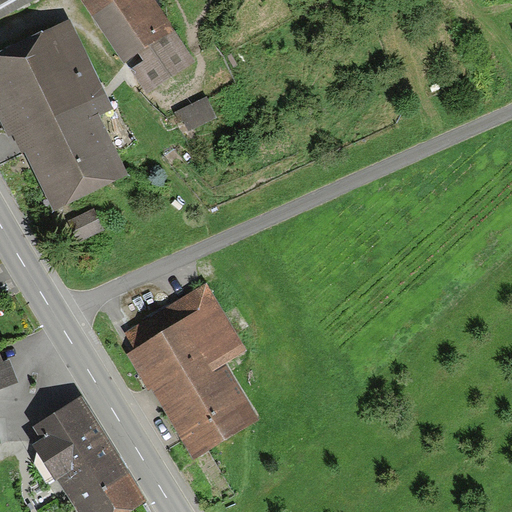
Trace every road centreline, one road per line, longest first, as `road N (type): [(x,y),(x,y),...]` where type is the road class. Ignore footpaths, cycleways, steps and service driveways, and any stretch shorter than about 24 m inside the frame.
road 1 (residential): [(58,320),(101,293),(511,111)]
road 2 (tertiary): [(176,511),(58,320)]
